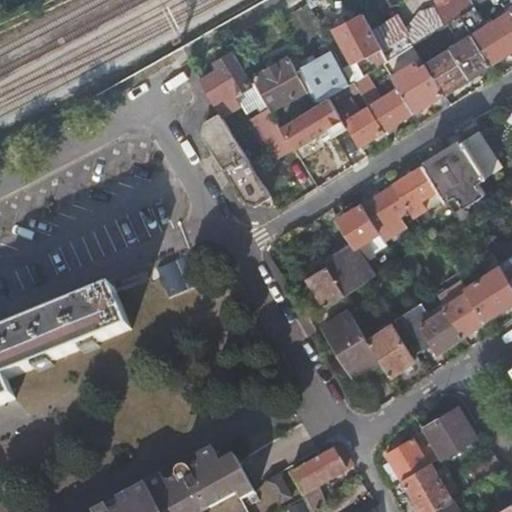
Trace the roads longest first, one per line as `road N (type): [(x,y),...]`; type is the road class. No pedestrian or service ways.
road 1 (residential): [(511,84),(235,251)]
road 2 (residential): [(213,223),(155,102),(0,181)]
road 3 (residential): [(213,223),(0,318)]
road 4 (residential): [(357,442),(310,389),(235,251)]
road 5 (residential): [(357,442),(472,366)]
